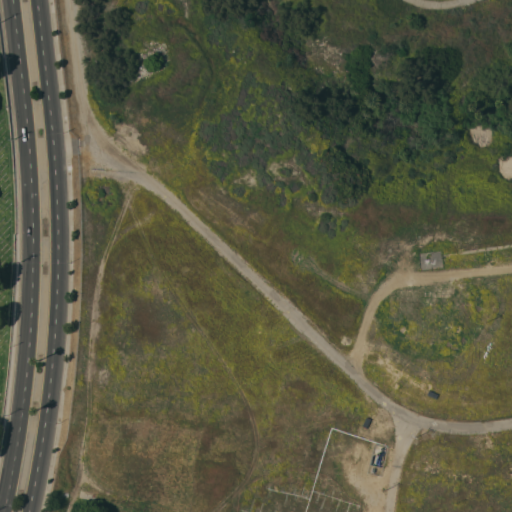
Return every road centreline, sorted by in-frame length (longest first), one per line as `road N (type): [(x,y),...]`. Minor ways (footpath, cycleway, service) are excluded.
road 1 (residential): [(511,421),(430,423),(369,392),(47,82)]
road 2 (primary): [(11,0),(32,249),(25,386),(4,511)]
road 3 (primary): [(30,511),(51,376),(56,267),(37,0)]
